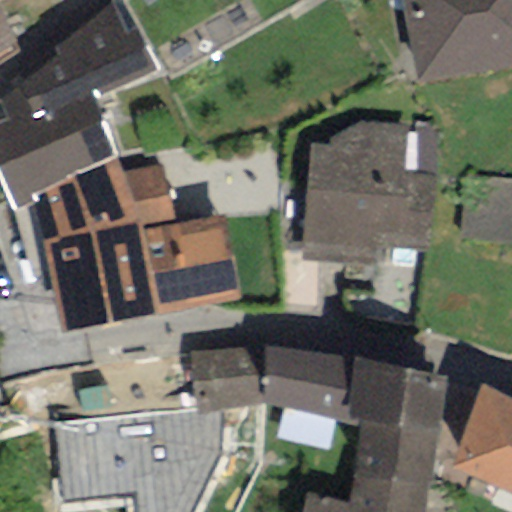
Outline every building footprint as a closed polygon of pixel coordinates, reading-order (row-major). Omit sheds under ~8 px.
[(119,0),(109,0),(54,49),(58,55),(0,97),(0,107),(8,121),(0,124),(0,180),(14,213),(36,203),(31,194),(45,188),(115,157),(90,99),(157,72),(119,0)] [(511,0),(400,0),(411,79),(511,65),(511,0)] [(0,63),(21,55),(0,14),(0,63)] [(311,143),(299,259),(383,264),(386,248),(427,253),(438,128),(358,121),(330,138),(331,145),(311,143)] [(120,173),(115,157),(45,188),(57,240),(43,243),(59,332),(153,314),(139,230),(120,173)] [(161,166),(120,173),(139,230),(175,224),(161,166)] [(511,180),(465,176),(459,238),(511,242),(511,180)] [(153,314),(240,299),(226,216),(175,224),(139,230),(153,314)] [(343,422),(353,357),(266,347),(189,350),(194,407),(195,416),(222,411),(262,404),(343,422)] [(448,378),(353,357),(343,422),(361,424),(438,436),(448,378)] [(511,401),(482,388),(448,466),(511,493),(511,401)] [(194,407),(57,425),(64,503),(129,496),(130,511),(194,511),(222,453),(222,411),(195,416),(194,407)] [(438,436),(361,424),(352,478),(429,490),(438,436)] [(349,503),(304,495),(301,511),(424,511),(429,490),(352,478),(349,503)]
